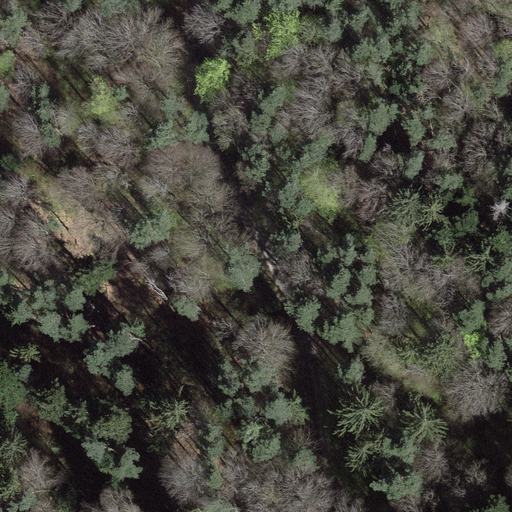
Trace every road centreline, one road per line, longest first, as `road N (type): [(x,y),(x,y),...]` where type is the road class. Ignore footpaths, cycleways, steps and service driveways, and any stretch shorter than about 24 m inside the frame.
road 1 (track): [(331,511),(314,366),(208,134),(190,0)]
road 2 (track): [(511,51),(477,117),(478,199),(511,276)]
